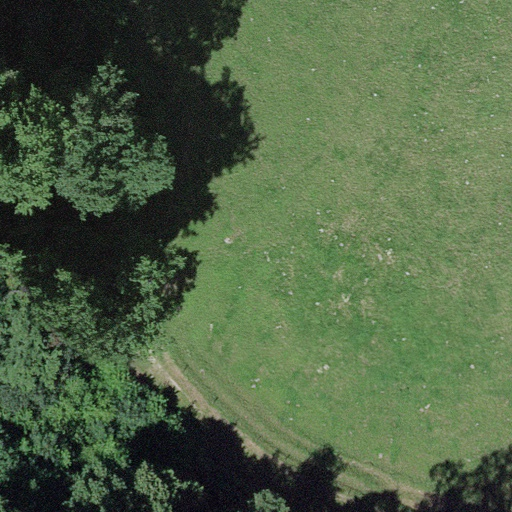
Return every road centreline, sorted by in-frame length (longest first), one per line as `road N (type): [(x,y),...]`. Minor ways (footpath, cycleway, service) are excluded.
road 1 (track): [(140,0),(158,36),(174,112),(162,209),(133,298),(136,328),(188,400),(252,456),(362,511)]
road 2 (track): [(0,500),(81,436),(136,328)]
road 3 (track): [(0,242),(133,298)]
